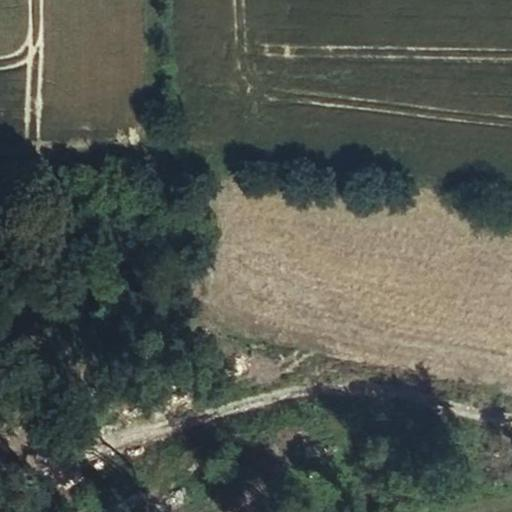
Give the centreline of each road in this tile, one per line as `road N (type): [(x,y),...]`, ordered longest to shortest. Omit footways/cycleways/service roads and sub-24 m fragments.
road 1 (track): [(511,447),(364,430),(0,433)]
road 2 (track): [(165,159),(161,0)]
